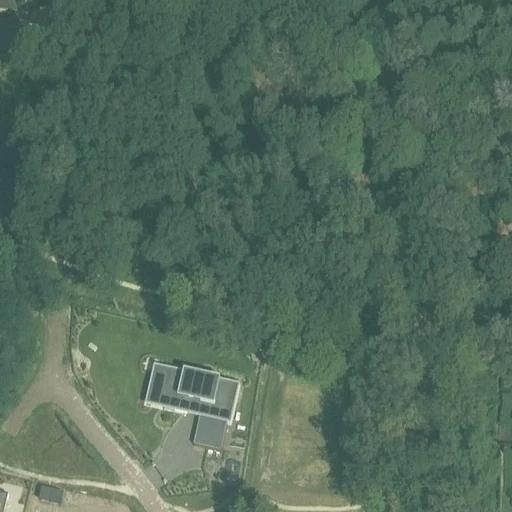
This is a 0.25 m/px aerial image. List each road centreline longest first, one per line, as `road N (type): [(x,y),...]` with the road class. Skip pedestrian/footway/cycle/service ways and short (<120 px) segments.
road 1 (residential): [(154,0),(373,206),(394,241),(425,356)]
road 2 (residential): [(60,372),(68,402),(157,511)]
road 3 (residential): [(425,356),(426,511)]
